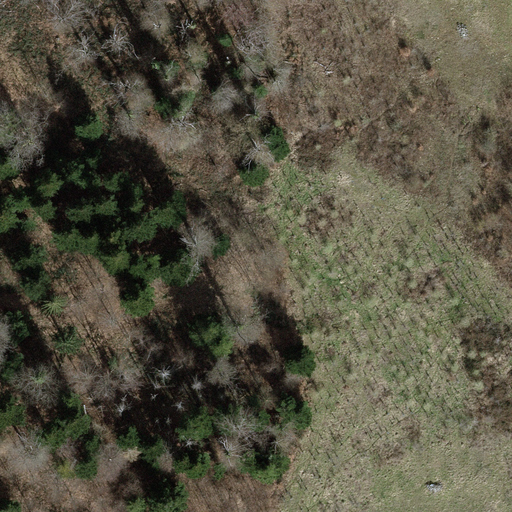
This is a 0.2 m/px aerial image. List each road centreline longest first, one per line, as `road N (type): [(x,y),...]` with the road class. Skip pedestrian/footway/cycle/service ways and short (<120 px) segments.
road 1 (motorway): [(364,0),(440,511)]
road 2 (motorway): [(511,338),(468,0)]
